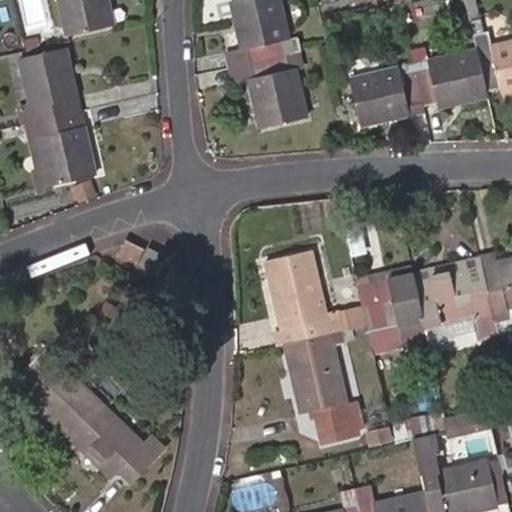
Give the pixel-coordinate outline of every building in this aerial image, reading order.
[(57,0),(67,35),(116,23),(109,0),(57,0)] [(253,60),(285,52),(301,48),(298,34),(291,35),(281,0),(234,0),(232,0),(243,46),(249,45),(253,60)] [(476,48),(485,87),(501,83),(503,91),(511,89),(511,39),(492,44),(488,31),(473,34),(476,48)] [(42,120),(77,112),(73,97),(79,95),(67,47),(17,58),(29,107),(39,104),(42,120)] [(413,63),(423,103),(438,99),(440,106),(487,95),(485,87),(476,48),(413,63)] [(288,68),(285,52),(253,60),(256,75),(249,77),(261,124),(308,113),(296,66),(288,68)] [(231,82),(249,77),(256,75),(253,60),(226,66),(231,82)] [(409,106),(423,103),(413,63),(351,77),(362,123),(411,113),(409,106)] [(77,112),(42,120),(25,124),(28,137),(36,135),(49,184),(96,173),(85,123),(80,124),(77,112)] [(140,248),(126,241),(119,254),(134,261),(140,248)] [(149,245),(140,262),(157,271),(166,254),(149,245)] [(294,340),(332,331),(367,324),(362,304),(336,310),(336,309),(327,311),(312,249),(265,260),(281,327),(291,324),(294,340)] [(484,278),(494,321),(509,317),(507,308),(511,306),(511,256),(495,261),(498,275),(484,278)] [(416,280),(430,336),(431,345),(433,350),(497,333),(494,321),(484,278),(466,282),(464,270),(416,280)] [(362,304),(367,324),(374,354),(404,346),(403,342),(430,336),(416,280),(414,271),(387,278),(392,296),(362,304)] [(332,331),(294,340),(284,342),(299,412),(313,408),(317,422),(349,415),(346,400),(349,399),(332,331)] [(72,440),(105,405),(44,348),(23,370),(34,380),(22,393),(72,440)] [(342,365),(350,394),(365,390),(357,360),(342,365)] [(143,441),(105,405),(72,440),(111,476),(118,469),(131,482),(164,445),(152,433),(143,441)] [(422,472),(425,489),(430,505),(444,502),(445,511),(462,511),(497,504),(487,458),(422,472)] [(431,511),(430,505),(425,489),(374,501),(369,483),(354,486),(358,504),(360,511),(431,511)]
